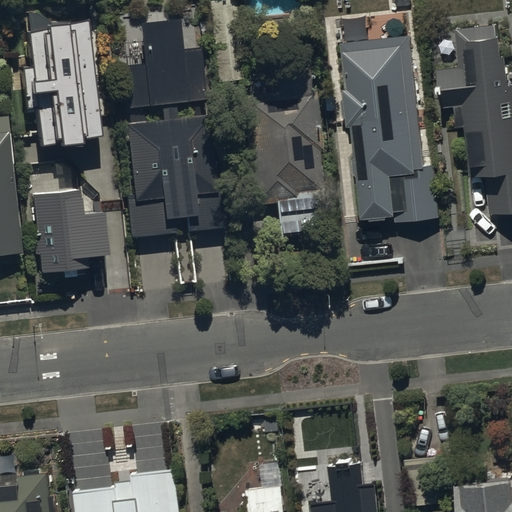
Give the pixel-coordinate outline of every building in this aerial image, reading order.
[(218,83),(244,80),(235,0),(223,0),(210,1),(218,83)] [(127,196),(131,239),(176,234),(174,220),(188,218),(189,232),(229,228),(225,193),(217,194),(209,115),(177,119),(176,104),(207,101),(201,47),(183,49),(180,18),(139,23),(143,63),(119,66),(124,109),(162,105),(163,122),(127,126),(134,195),(127,196)] [(41,146),(102,139),(88,20),(27,32),(31,68),(21,69),(26,109),(36,108),(41,146)] [(497,24),(457,28),(461,67),(440,69),(444,108),(456,106),(458,127),(467,126),(473,178),(487,176),(492,214),(511,211),(511,83),(511,84),(509,56),(505,56),(503,36),(499,37),(497,24)] [(398,222),(441,217),(435,165),(427,166),(412,34),(342,42),(347,88),(344,89),(349,128),(353,127),(363,220),(398,216),(398,222)] [(317,89),(229,99),(241,208),(277,204),(280,238),(319,234),(315,196),(325,195),(321,153),(324,152),(317,89)] [(0,258),(23,256),(9,131),(0,132),(0,258)] [(87,259),(107,257),(103,214),(82,216),(79,191),(33,196),(37,236),(33,236),(34,256),(39,255),(41,274),(88,270),(87,259)] [(440,457),(406,460),(410,507),(445,504),(440,457)] [(382,511),(379,483),(367,484),(365,462),(331,466),(335,500),(313,503),(313,511),(382,511)] [(181,511),(177,468),(133,474),(133,479),(117,481),(118,486),(76,491),(78,511),(181,511)] [(0,478),(0,511),(59,511),(58,495),(53,495),(51,472),(21,475),(21,484),(2,486),(1,479),(0,478)] [(511,511),(511,480),(458,486),(460,511),(511,511)]
